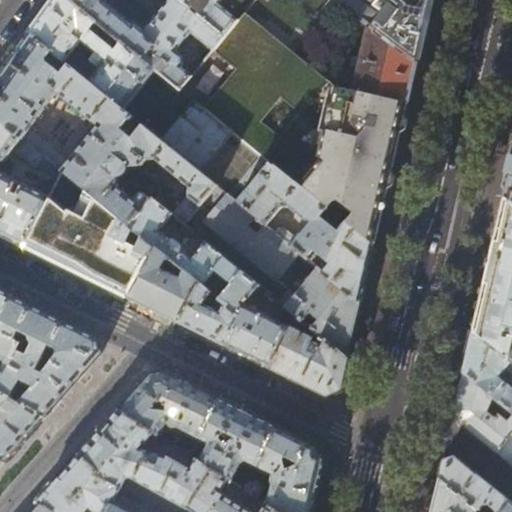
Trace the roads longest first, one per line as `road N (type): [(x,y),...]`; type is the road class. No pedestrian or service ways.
road 1 (residential): [(0,260),(369,442)]
road 2 (primary): [(376,407),(461,32)]
road 3 (residential): [(511,482),(442,425),(376,407)]
